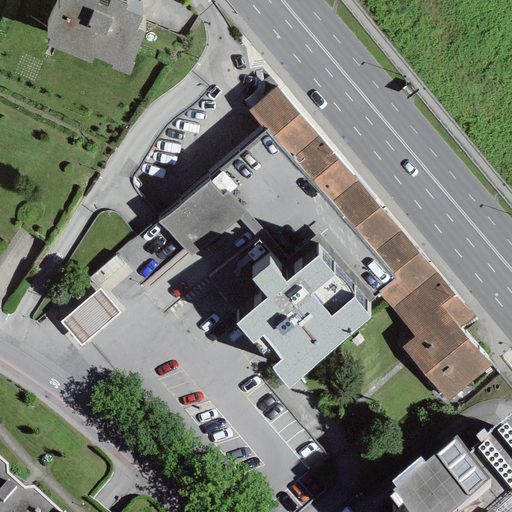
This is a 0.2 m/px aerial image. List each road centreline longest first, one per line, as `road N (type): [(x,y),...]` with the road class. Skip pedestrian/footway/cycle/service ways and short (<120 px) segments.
road 1 (residential): [(205,0),(220,24),(219,59),(202,85),(156,118),(7,349)]
road 2 (secondary): [(511,282),(273,0)]
road 3 (unknown): [(67,398),(155,291),(272,191)]
road 4 (residential): [(184,511),(7,349)]
